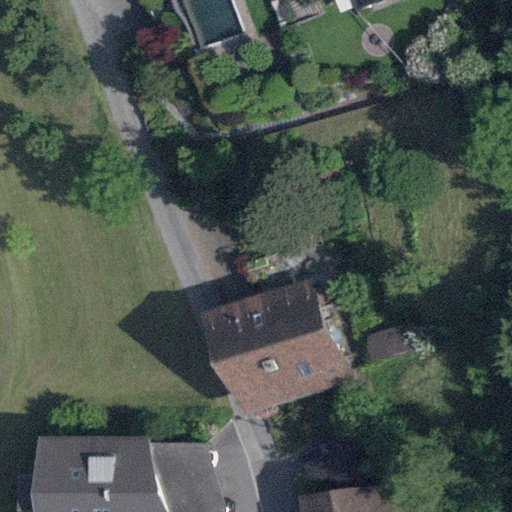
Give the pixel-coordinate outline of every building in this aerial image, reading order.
[(236,0),(160,0),(181,57),(248,33),(236,0)] [(282,151),(245,160),(253,192),(290,183),(282,151)] [(253,260),(264,300),(340,279),(352,276),(341,236),(253,260)] [(264,300),(240,305),(266,407),(366,381),(340,279),(264,300)] [(167,435),(68,434),(68,468),(43,467),(42,499),(66,499),(65,511),(184,511),(185,482),(167,435)] [(437,511),(432,475),(327,485),(329,511),(437,511)]
